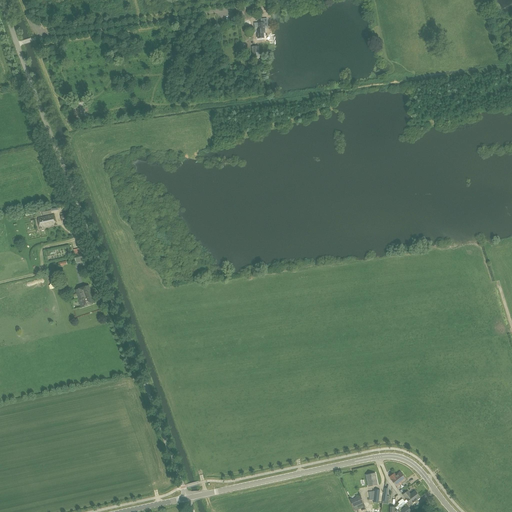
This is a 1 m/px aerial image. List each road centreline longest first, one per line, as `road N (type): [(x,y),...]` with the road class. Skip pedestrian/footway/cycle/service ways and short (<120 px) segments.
road 1 (unclassified): [(186,497),(0,1)]
road 2 (secondary): [(452,511),(416,466),(391,455),(186,497)]
